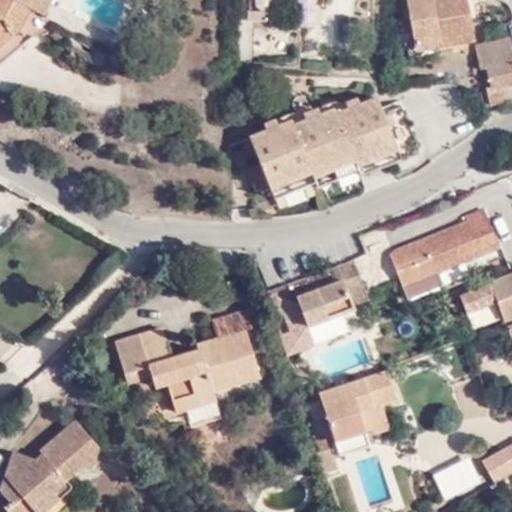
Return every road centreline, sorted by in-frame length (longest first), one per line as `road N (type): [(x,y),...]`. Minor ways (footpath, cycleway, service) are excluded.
road 1 (residential): [(158,228),(213,234),(321,223),(434,176),(511,124)]
road 2 (residential): [(158,228),(124,275),(0,390)]
road 3 (residential): [(0,160),(158,228)]
